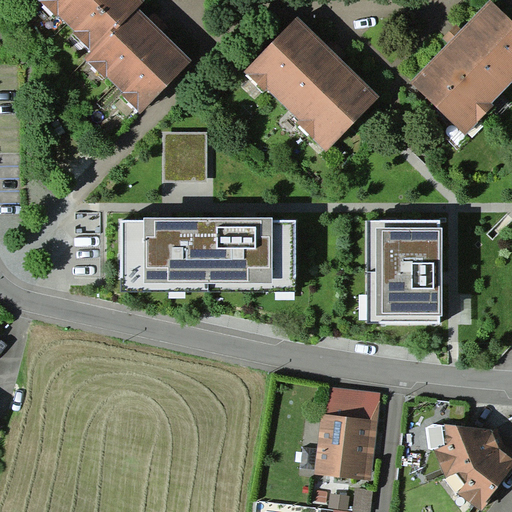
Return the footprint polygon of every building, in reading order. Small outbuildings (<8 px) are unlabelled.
[(131,0),(54,0),(100,43),(92,51),(141,98),(185,51),(131,0)] [(511,79),(511,25),(489,4),(418,78),(467,125),(511,79)] [(371,95),(297,22),(251,69),(325,141),(371,95)] [(295,217),(121,218),(121,289),(295,288),(295,217)] [(439,219),(368,219),(367,318),(438,319),(439,219)] [(370,416),(326,411),(319,466),(363,471),(370,416)] [(511,457),(499,448),(494,429),(435,423),(438,447),(450,472),(462,489),(485,506),(511,466),(511,457)]
